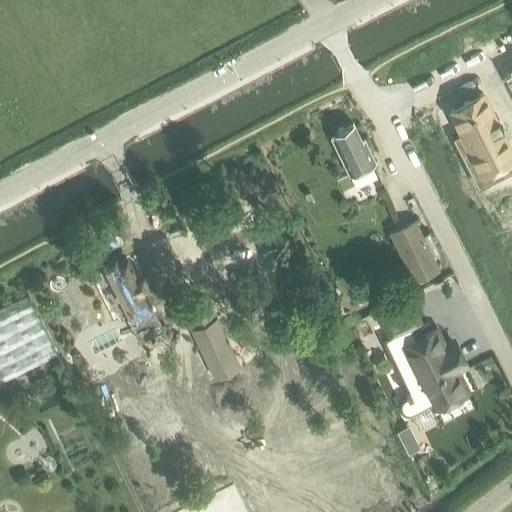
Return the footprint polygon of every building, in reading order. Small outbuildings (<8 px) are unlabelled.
[(511,149),(483,93),(451,109),(462,132),(454,136),(479,186),(511,169),(511,149)] [(371,164),(374,162),(363,141),(361,142),(352,125),(345,129),(340,128),(338,132),(334,134),(336,136),(331,138),(349,175),(350,174),(356,187),(377,177),(371,164)] [(415,218),(389,231),(413,281),(439,268),(432,254),(439,250),(429,231),(422,234),(415,218)] [(163,332),(157,320),(143,293),(149,290),(142,276),(136,279),(126,261),(119,265),(117,264),(114,266),(109,265),(106,270),(103,271),(133,332),(140,344),(163,332)] [(0,384),(57,356),(27,297),(0,310),(0,384)] [(411,302),(381,317),(390,335),(390,337),(411,327),(421,322),(411,302)] [(241,365),(216,314),(212,316),(207,307),(190,315),(195,326),(190,328),(215,378),(241,365)] [(349,314),(341,318),(345,328),(354,324),(349,314)] [(390,335),(384,338),(408,387),(405,389),(408,394),(406,395),(404,397),(403,397),(403,398),(402,399),(401,400),(401,401),(401,402),(401,403),(401,404),(401,405),(401,406),(401,407),(402,408),(403,409),(403,410),(404,410),(405,411),(406,412),(408,412),(409,412),(410,412),(412,412),(432,402),(434,406),(442,402),(443,403),(444,403),(444,404),(445,404),(446,404),(447,405),(448,405),(449,405),(450,405),(451,405),(452,405),(452,404),(454,404),(455,403),(456,402),(457,401),(458,399),(458,398),(458,397),(459,397),(459,396),(459,395),(458,394),(466,390),(456,369),(466,365),(453,339),(444,344),(436,328),(417,338),(411,327),(390,337),(390,335)] [(86,373),(80,376),(87,389),(92,386),(86,373)] [(408,452),(420,446),(409,424),(397,430),(408,452)] [(311,511),(322,511),(316,498),(307,502),(311,511)]
